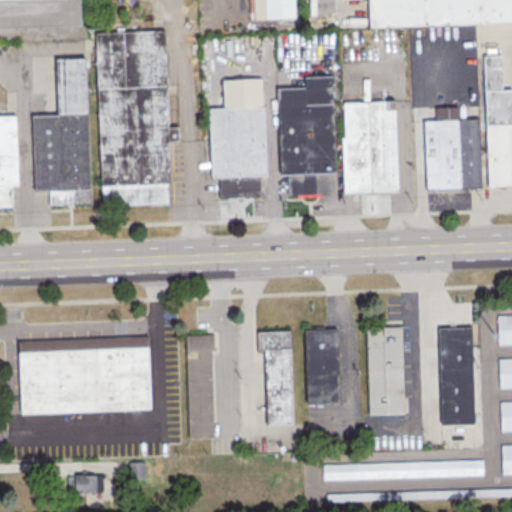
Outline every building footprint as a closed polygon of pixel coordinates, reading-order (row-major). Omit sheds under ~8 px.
[(0,0),(0,28),(81,25),(80,0),(0,0)] [(249,0),(250,19),(294,17),(293,0),(249,0)] [(511,0),(368,0),(370,27),(511,21),(511,0)] [(167,202),(166,183),(170,183),(164,30),(96,33),(102,205),(167,202)] [(488,186),(511,185),(511,89),(502,89),(501,54),(483,55),(488,186)] [(49,204),(91,203),(86,58),(55,59),(57,114),(32,115),(34,190),(48,190),(49,204)] [(288,194),(329,193),(329,172),(335,172),(332,75),(304,76),(305,87),(277,88),(281,174),(288,174),(288,194)] [(219,197),(260,195),(259,175),(267,175),(262,77),(223,79),(224,107),(208,108),(211,177),(218,176),(219,197)] [(344,192),(398,190),(395,100),(344,102),(345,137),(342,137),(344,192)] [(427,190),(461,188),(458,118),(458,106),(435,107),(435,120),(424,120),(427,190)] [(0,205),(11,205),(10,185),(18,185),(16,115),(0,115),(0,205)] [(461,188),(481,188),(479,118),(458,118),(461,188)] [(511,314),(497,315),(498,344),(511,343),(511,314)] [(369,415),(404,414),(401,326),(366,327),(369,415)] [(441,424),(474,423),(472,326),(439,327),(441,424)] [(307,403),(340,402),(338,328),(305,329),(307,403)] [(266,425),(293,424),(290,330),(257,331),(258,348),(264,348),(266,425)] [(188,439),(215,438),(213,334),(187,334),(188,439)] [(21,414),(150,409),(147,336),(18,341),(21,414)] [(499,387),(511,386),(511,357),(498,358),(499,387)] [(500,431),(511,430),(511,400),(499,401),(500,431)] [(511,444),(501,445),(502,473),(511,472),(511,444)] [(323,464),(323,479),(483,474),(482,459),(323,464)] [(129,462),(129,479),(144,479),(144,462),(129,462)] [(104,474),(68,474),(68,493),(104,493),(104,474)] [(511,487),(326,493),(326,501),(511,495),(511,487)]
